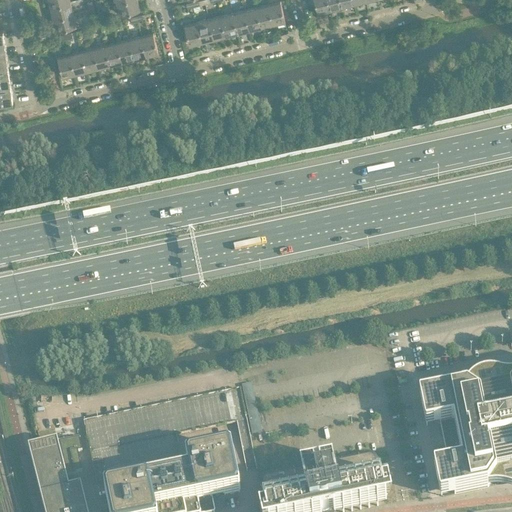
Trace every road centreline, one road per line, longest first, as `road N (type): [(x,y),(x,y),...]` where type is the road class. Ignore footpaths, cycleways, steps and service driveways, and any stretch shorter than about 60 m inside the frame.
road 1 (motorway): [(511,148),(0,255)]
road 2 (motorway): [(0,288),(476,188)]
road 3 (residential): [(44,103),(180,73)]
road 4 (residential): [(308,41),(422,13),(433,0)]
road 5 (residential): [(180,73),(308,41)]
